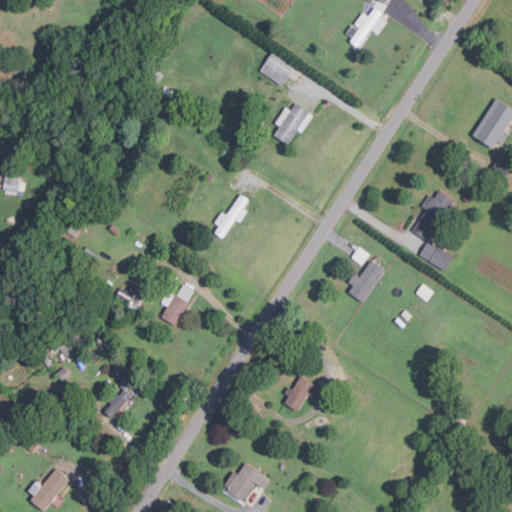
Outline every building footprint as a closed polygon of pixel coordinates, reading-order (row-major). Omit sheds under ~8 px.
[(348,34),(353,37),(350,42),(359,47),(370,29),(378,33),(388,17),(374,9),(369,17),(362,12),(348,34)] [(295,64),(272,51),(260,73),(284,85),(295,64)] [(501,143),(511,125),(511,107),(496,98),(473,136),(493,148),(498,141),(501,143)] [(291,110),(286,107),(275,123),(280,126),(274,134),(290,145),(312,114),(296,103),(291,110)] [(22,196),(5,193),(5,190),(1,190),(1,187),(0,186),(0,175),(4,176),(4,174),(21,176),(21,181),(25,181),(24,192),(23,192),(22,196)] [(456,200),(428,241),(414,231),(428,209),(422,205),(430,194),(435,197),(440,190),(456,200)] [(241,193),(250,200),(244,208),(248,210),(240,222),(237,219),(224,237),(216,231),(219,226),(214,222),(222,211),(226,214),(241,193)] [(419,256),(446,270),(454,255),(427,241),(419,256)] [(369,254),(361,264),(352,257),(360,247),(369,254)] [(386,271),(363,303),(347,292),(352,285),(349,282),(356,273),(360,276),(371,261),(386,271)] [(130,292),(143,297),(147,288),(133,283),(130,292)] [(175,325),(162,318),(168,307),(163,304),(170,291),(177,295),(183,284),(194,290),(188,301),(189,302),(185,311),(188,313),(183,323),(178,320),(175,325)] [(130,398),(111,419),(103,412),(111,404),(108,401),(116,393),(119,395),(123,390),(119,386),(120,385),(117,382),(123,376),(126,379),(127,378),(138,388),(134,393),(138,396),(133,401),(130,398)] [(301,376),(322,388),(315,399),(308,395),(299,412),(285,403),(289,396),(285,394),(290,386),(293,389),(301,376)] [(262,474),(243,503),(227,492),(229,489),(225,486),(234,472),(238,475),(246,463),(262,474)] [(58,470),(71,480),(46,511),(33,501),(58,470)]
